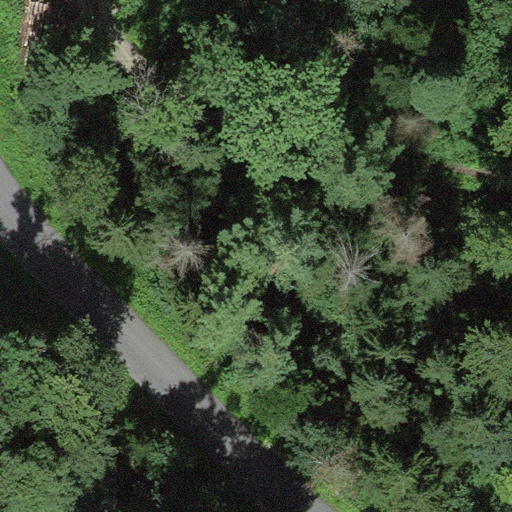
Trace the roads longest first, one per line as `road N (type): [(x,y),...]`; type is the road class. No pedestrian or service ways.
road 1 (track): [(88,0),(298,109),(444,144),(511,150)]
road 2 (residential): [(0,195),(77,289),(300,511)]
